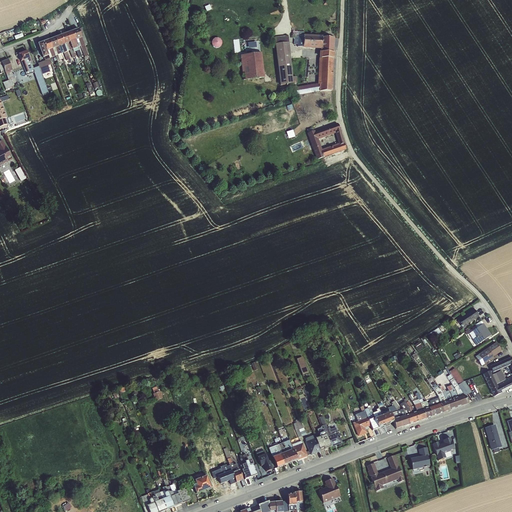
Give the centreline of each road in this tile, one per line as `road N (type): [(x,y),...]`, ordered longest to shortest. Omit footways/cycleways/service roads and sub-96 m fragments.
road 1 (unclassified): [(342,0),(338,106),(348,145),(486,304),(511,349)]
road 2 (secondary): [(511,400),(205,511)]
